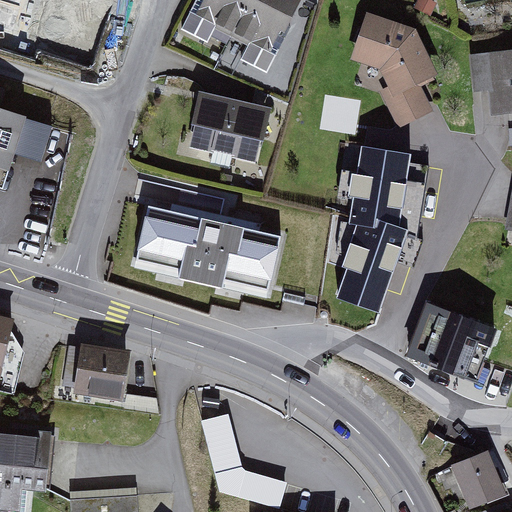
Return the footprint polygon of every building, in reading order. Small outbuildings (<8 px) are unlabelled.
[(303,0),(205,0),(204,0),(199,0),(183,34),(208,47),(218,28),(252,44),(243,64),(270,77),(290,35),(287,34),(303,0)] [(417,32),(368,15),(352,61),(384,72),(394,94),(385,98),(400,131),(436,115),(423,86),(439,78),(417,32)] [(493,117),(511,115),(511,53),(472,57),(476,97),(491,95),(493,117)] [(272,112),(201,96),(193,130),(197,131),(192,152),(255,166),(260,145),(264,146),(272,112)] [(0,108),(0,188),(3,190),(26,117),(0,108)] [(408,231),(399,228),(411,155),(362,147),(349,225),(362,227),(337,299),(380,314),(408,231)] [(140,263),(183,273),(181,282),(225,291),(227,282),(268,291),(280,238),(151,210),(140,263)] [(497,330),(430,307),(412,360),(479,382),(497,330)] [(0,321),(0,377),(14,325),(0,321)] [(132,352),(83,344),(74,396),(123,404),(132,352)] [(0,510),(14,511),(21,511),(24,490),(47,493),(53,435),(0,429),(0,510)] [(490,452),(451,467),(467,507),(506,492),(490,452)] [(72,495),(73,511),(138,511),(138,492),(72,495)]
